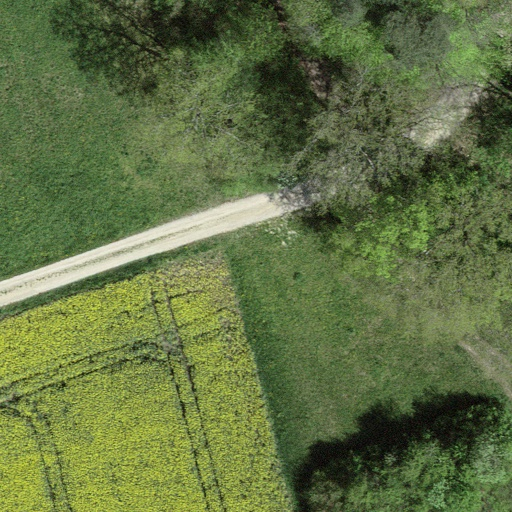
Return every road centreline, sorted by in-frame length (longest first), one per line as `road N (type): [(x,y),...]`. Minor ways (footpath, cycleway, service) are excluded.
road 1 (track): [(502,0),(492,39),(460,92),(369,159),(0,292)]
road 2 (track): [(511,394),(392,275),(321,179),(266,0)]
